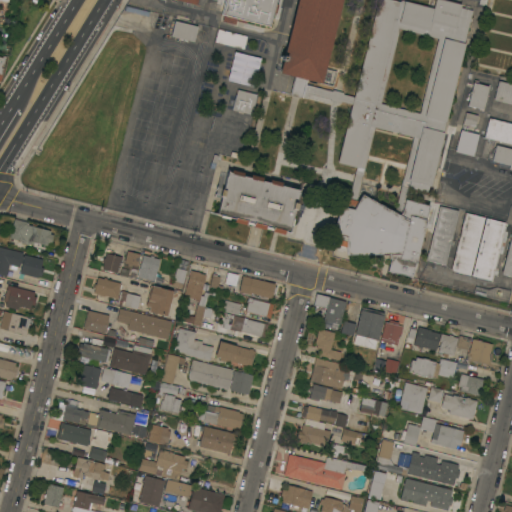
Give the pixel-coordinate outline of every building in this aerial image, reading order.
[(276,0),(275,4),(278,4),(276,13),(273,12),(270,26),(246,20),(245,23),(237,21),(237,18),(236,18),(235,24),(222,21),(224,14),(222,14),(225,0),(276,0)] [(307,80),(305,84),(332,91),(332,90),(344,92),(343,94),(353,96),(351,104),(342,101),(341,102),(340,103),(330,100),(330,98),(304,92),(302,97),(290,94),(295,76),(279,73),(297,0),(341,0),(321,83),(307,80)] [(377,0),(394,0),(398,1),(398,0),(401,0),(433,8),(435,0),(444,0),(461,4),(460,7),(472,10),(430,186),(428,185),(427,192),(408,187),(406,199),(429,205),(415,263),(414,262),(411,277),(387,271),(390,259),(390,255),(353,254),(352,259),(332,254),(337,235),(332,234),(339,206),(342,207),(345,198),(349,199),(357,167),(337,162),(377,0)] [(197,26),(194,41),(171,36),(174,20),(197,26)] [(247,36),(244,49),(215,41),(218,28),(247,36)] [(234,51),(261,58),(253,86),(227,80),(234,51)] [(511,83),(511,103),(494,99),(498,80),(511,83)] [(473,82),(489,86),(483,109),(467,105),(473,82)] [(256,94),(251,114),(232,109),(237,89),(256,94)] [(478,115),(475,127),(463,123),(466,112),(478,115)] [(511,123),(511,143),(484,137),(489,118),(511,123)] [(461,130),(478,134),(473,156),(455,151),(461,130)] [(240,148),(238,154),(217,149),(217,147),(216,147),(217,145),(218,145),(218,143),(240,148)] [(511,149),(511,169),(508,169),(509,165),(492,160),(496,145),(511,149)] [(296,203),(297,203),(295,209),(294,209),(289,231),(291,232),(284,231),(284,234),(272,231),(273,228),(266,226),(265,229),(253,226),(254,223),(247,221),(246,225),(234,222),(235,218),(215,214),(215,213),(217,213),(221,196),(219,196),(221,189),(223,189),(228,170),(229,170),(229,171),(231,172),(232,169),(244,172),(243,175),(251,177),(252,174),(263,177),(262,180),(270,182),(270,179),(282,182),(281,185),(298,189),(298,188),(299,189),(296,203)] [(184,198),(187,199),(187,198),(188,199),(191,200),(186,219),(184,219),(183,225),(181,224),(181,225),(179,225),(179,224),(178,224),(180,218),(179,217),(184,198)] [(458,210),(445,264),(426,260),(440,206),(458,210)] [(465,212),(485,217),(470,275),(451,270),(465,212)] [(15,218),(28,222),(23,241),(10,237),(15,218)] [(486,218),(505,222),(491,280),(472,275),(486,218)] [(50,233),(54,234),(52,243),(48,242),(47,245),(34,242),(33,245),(24,243),(26,235),(29,235),(31,226),(51,230),(50,233)] [(511,231),(511,276),(501,274),(511,231)] [(0,246),(23,252),(20,266),(9,264),(6,276),(0,274),(0,246)] [(126,251),(139,254),(136,266),(130,265),(129,267),(126,266),(127,264),(123,263),(126,251)] [(103,262),(102,261),(102,259),(104,259),(105,253),(119,256),(119,257),(121,258),(119,265),(120,265),(119,268),(117,267),(115,273),(101,269),(103,262)] [(41,267),(44,267),(42,276),(39,275),(38,278),(19,273),(24,254),(43,259),(41,267)] [(142,255),(158,259),(155,273),(156,273),(156,276),(154,276),(153,280),(137,276),(142,255)] [(176,268),(186,270),(181,288),(171,286),(176,268)] [(189,270),(195,271),(198,272),(197,273),(205,275),(200,295),(202,296),(203,292),(208,293),(208,291),(214,293),(213,298),(206,297),(199,326),(191,324),(180,321),(182,314),(190,316),(190,315),(193,316),(196,304),(197,304),(198,301),(194,300),(194,299),(183,296),(189,270)] [(226,272),(237,275),(234,286),(224,283),(226,272)] [(274,284),(273,287),(275,287),(273,294),(271,294),(270,298),(251,293),(250,295),(238,291),(241,276),(274,284)] [(102,279),(103,277),(106,278),(105,280),(120,283),(116,298),(104,295),(103,296),(97,295),(98,294),(93,293),(94,289),(92,289),(93,285),(95,285),(97,277),(102,279)] [(35,292),(34,296),(36,297),(34,305),(32,304),(30,308),(19,305),(18,310),(5,306),(7,301),(4,301),(7,289),(8,285),(35,292)] [(148,311),(149,307),(145,306),(150,285),(172,290),(166,316),(148,311)] [(139,296),(136,309),(116,304),(119,291),(121,292),(121,290),(127,292),(127,293),(139,296)] [(339,324),(337,324),(336,329),(330,328),(331,322),(322,320),(325,308),(312,304),(315,293),(329,297),(328,298),(345,302),(339,324)] [(247,301),(246,301),(247,297),(272,303),(269,318),(265,317),(265,316),(244,311),(247,301)] [(224,300),(239,304),(237,315),(221,311),(224,300)] [(360,310),(361,307),(365,308),(364,311),(376,314),(377,311),(383,313),(382,315),(383,315),(377,340),(376,340),(374,349),(352,344),(355,335),(353,334),(360,310)] [(171,321),(166,339),(126,329),(127,324),(115,321),(118,308),(171,321)] [(0,324),(4,310),(27,317),(32,318),(31,322),(29,322),(26,334),(15,331),(15,332),(0,328),(0,324)] [(82,328),(84,320),(87,310),(97,312),(95,322),(106,325),(104,333),(82,328)] [(267,324),(263,338),(259,337),(259,336),(235,330),(235,331),(229,330),(229,329),(220,327),(222,321),(220,321),(221,317),(222,317),(223,313),(246,318),(246,319),(263,323),(267,324)] [(400,336),(398,335),(396,345),(389,343),(389,344),(386,344),(386,343),(379,341),(384,322),(387,323),(388,319),(398,322),(397,325),(402,326),(400,336)] [(342,321),(354,324),(352,332),(353,332),(352,336),(339,333),(342,321)] [(430,330),(430,331),(439,334),(436,345),(429,343),(428,349),(421,347),(421,348),(416,347),(417,346),(412,345),(414,339),(406,337),(409,326),(417,328),(417,327),(430,330)] [(178,328),(195,332),(193,339),(201,341),(201,344),(212,347),(209,360),(185,355),(185,353),(174,351),(173,348),(178,328)] [(332,340),(333,340),(332,342),(331,342),(329,349),(340,352),(338,360),(318,355),(319,350),(317,350),(317,348),(315,348),(316,344),(314,344),(318,328),(334,332),(332,340)] [(452,355),(437,352),(440,342),(438,341),(440,334),(456,338),(452,355)] [(467,350),(455,347),(458,335),(469,338),(467,350)] [(489,353),(491,353),(488,365),(477,362),(476,364),(471,362),(471,361),(466,360),(466,356),(465,356),(466,352),(467,353),(468,348),(469,348),(471,339),(480,341),(491,344),(489,353)] [(219,341),(248,349),(249,348),(252,349),(252,351),(254,351),(249,366),(226,360),(226,362),(219,360),(219,358),(214,356),(219,341)] [(107,349),(109,349),(106,362),(104,361),(104,362),(79,356),(79,355),(76,354),(78,343),(82,344),(82,343),(107,349)] [(112,348),(131,352),(133,345),(151,349),(149,354),(150,354),(149,357),(145,374),(112,367),(108,366),(112,348)] [(166,353),(178,356),(178,357),(184,358),(183,364),(176,363),(171,384),(159,381),(166,353)] [(315,357),(340,364),(338,371),(344,372),(340,389),(325,385),(308,381),(315,357)] [(410,360),(414,361),(415,357),(422,359),(422,358),(428,359),(428,360),(435,362),(435,363),(438,363),(439,359),(455,362),(451,378),(436,375),(436,378),(428,377),(428,378),(426,377),(426,376),(423,376),(423,377),(417,375),(417,374),(411,373),(412,372),(408,371),(410,360)] [(0,358),(16,362),(15,365),(18,366),(15,377),(12,377),(11,379),(0,376),(0,358)] [(398,361),(394,374),(382,371),(385,358),(398,361)] [(191,360),(232,369),(227,390),(190,381),(187,377),(191,360)] [(96,383),(97,384),(96,386),(95,385),(95,389),(78,385),(79,380),(78,380),(80,371),(81,371),(83,365),(100,369),(96,383)] [(130,374),(127,388),(107,383),(107,382),(99,380),(102,367),(130,374)] [(247,394),(228,390),(233,371),(252,375),(247,394)] [(482,380),(481,386),(483,387),(482,391),(479,391),(478,396),(459,391),(460,386),(456,386),(460,374),(482,380)] [(160,382),(177,386),(175,395),(162,391),(161,395),(157,394),(160,382)] [(404,382),(426,388),(420,413),(406,410),(408,402),(399,400),(404,382)] [(308,399),(312,384),(331,389),(331,387),(340,389),(340,392),(341,392),(338,403),(323,399),(323,400),(318,399),(318,401),(308,399)] [(109,387),(122,390),(123,388),(126,389),(125,391),(142,395),(139,407),(106,399),(109,387)] [(438,402),(427,399),(430,387),(442,390),(438,402)] [(388,400),(382,398),(383,391),(390,392),(388,400)] [(161,400),(162,400),(164,393),(174,396),(173,398),(180,400),(179,405),(180,406),(179,410),(178,410),(177,413),(159,409),(161,400)] [(465,398),(465,397),(469,398),(469,399),(476,401),(471,419),(469,419),(468,419),(447,414),(448,410),(440,408),(443,394),(451,396),(452,395),(465,398)] [(362,397),(373,400),(374,399),(386,403),(383,416),(370,413),(370,414),(369,414),(368,419),(356,416),(357,411),(358,411),(360,403),(362,397)] [(329,411),(329,410),(333,411),(333,410),(336,411),(335,413),(347,416),(344,428),(332,425),(333,423),(318,419),(317,421),(304,418),(304,417),(300,416),(303,406),(307,407),(307,405),(329,411)] [(61,418),(64,406),(79,410),(80,408),(83,409),(82,410),(87,412),(86,414),(87,414),(88,411),(98,414),(98,412),(97,412),(98,409),(108,411),(110,411),(110,412),(115,413),(115,411),(116,412),(117,410),(134,414),(134,417),(133,417),(132,423),(146,427),(143,437),(129,433),(129,435),(108,430),(108,431),(106,430),(106,429),(94,426),(95,425),(93,425),(92,428),(85,426),(87,418),(86,418),(85,419),(78,417),(77,422),(61,418)] [(199,410),(204,412),(205,410),(212,412),(214,406),(238,411),(238,413),(242,414),(238,428),(235,427),(234,429),(202,421),(202,420),(197,419),(199,410)] [(407,423),(419,427),(422,417),(436,421),(434,430),(437,431),(439,425),(463,431),(459,446),(455,445),(454,449),(429,443),(431,433),(432,433),(433,432),(419,428),(414,446),(402,442),(407,423)] [(299,439),(296,438),(297,430),(300,431),(302,424),(303,425),(304,418),(324,423),(323,429),(329,431),(327,439),(325,438),(324,446),(309,443),(309,444),(298,442),(299,439)] [(90,430),(87,442),(88,442),(88,444),(86,444),(86,446),(74,443),(74,444),(71,443),(71,442),(55,438),(59,422),(90,430)] [(151,424),(167,428),(166,430),(169,431),(166,443),(163,442),(163,444),(147,440),(151,424)] [(197,446),(201,431),(198,430),(199,425),(202,426),(233,433),(234,431),(237,432),(234,447),(230,446),(228,454),(197,446)] [(361,433),(359,439),(360,439),(359,445),(353,443),(353,444),(339,440),(342,428),(361,433)] [(457,465),(456,470),(458,471),(456,478),(454,478),(452,485),(406,474),(406,476),(374,468),(376,462),(375,462),(381,439),(393,442),(389,459),(392,465),(401,467),(401,468),(407,469),(411,452),(418,454),(418,456),(423,457),(423,455),(436,458),(435,464),(439,465),(440,460),(457,465)] [(156,445),(153,459),(142,456),(145,442),(156,445)] [(342,453),(337,452),(336,457),(332,456),(333,451),(328,450),(329,443),(343,446),(342,453)] [(103,450),(102,450),(106,451),(104,457),(111,459),(110,463),(109,463),(103,462),(104,461),(100,460),(88,457),(91,446),(103,450)] [(172,452),(172,454),(184,457),(183,460),(187,461),(184,469),(181,468),(180,472),(179,472),(177,480),(154,474),(138,470),(141,458),(149,460),(153,461),(155,462),(159,449),(172,452)] [(282,475),(288,454),(324,463),(325,456),(365,466),(364,472),(354,469),(354,470),(344,467),(342,474),(344,474),(340,489),(282,475)] [(76,457),(85,459),(85,458),(92,460),(92,461),(102,463),(102,464),(103,464),(102,470),(100,469),(100,470),(104,471),(103,472),(108,473),(106,480),(101,479),(101,481),(90,478),(90,476),(82,474),(81,479),(71,476),(76,457)] [(373,469),(380,471),(378,481),(383,482),(378,500),(366,497),(373,469)] [(142,482),(141,481),(142,479),(143,479),(144,475),(164,480),(157,506),(137,501),(142,482)] [(451,490),(449,498),(451,498),(449,506),(447,505),(446,510),(429,506),(430,502),(426,500),(424,506),(411,503),(412,501),(407,499),(406,502),(399,500),(404,478),(451,490)] [(190,485),(187,497),(163,491),(166,479),(190,485)] [(105,483),(105,484),(110,485),(108,490),(107,495),(91,491),(93,480),(105,483)] [(47,483),(62,487),(57,507),(42,504),(47,483)] [(307,509),(281,502),(282,496),(279,496),(282,484),(311,491),(307,509)] [(223,494),(218,511),(197,511),(186,509),(192,486),(223,494)] [(76,490),(91,494),(104,497),(102,505),(91,502),(89,509),(87,509),(99,511),(71,511),(73,506),(72,506),(76,490)] [(350,495),(362,498),(359,511),(319,511),(321,505),(319,504),(320,499),(322,499),(323,497),(341,501),(341,503),(347,507),(350,495)] [(362,511),(366,499),(378,502),(375,511),(362,511)]
